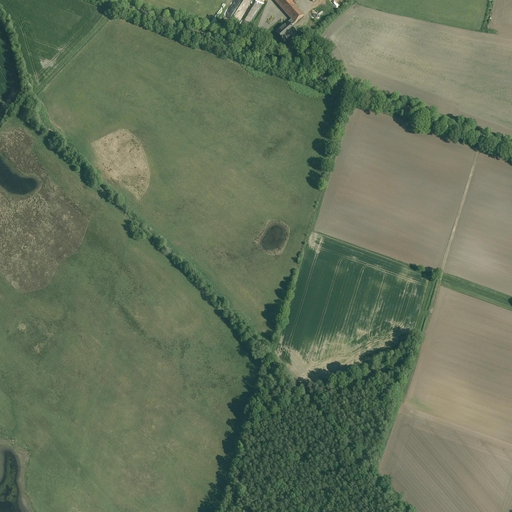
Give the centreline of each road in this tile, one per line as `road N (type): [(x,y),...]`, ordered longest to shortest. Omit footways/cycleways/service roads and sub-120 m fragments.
road 1 (unclassified): [(511,147),(110,0)]
road 2 (track): [(481,135),(385,469)]
road 3 (track): [(124,4),(32,104)]
